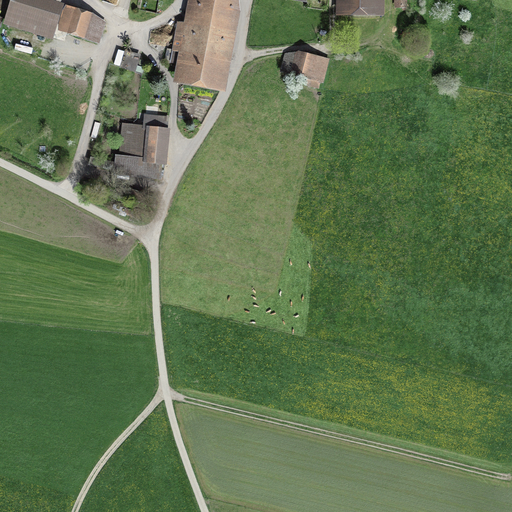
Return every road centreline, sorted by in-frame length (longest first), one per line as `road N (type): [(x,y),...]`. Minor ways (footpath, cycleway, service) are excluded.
road 1 (track): [(511,478),(164,395)]
road 2 (unclassified): [(150,240),(164,395),(201,511)]
road 3 (residential): [(150,240),(190,151),(230,89),(245,0)]
road 4 (unclassified): [(0,167),(150,240)]
road 5 (track): [(72,511),(105,460),(164,395)]
